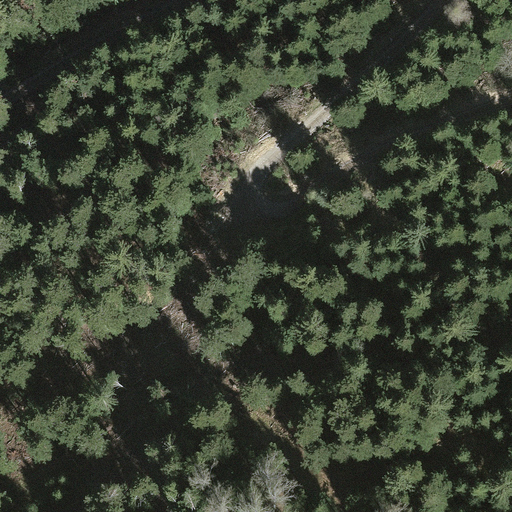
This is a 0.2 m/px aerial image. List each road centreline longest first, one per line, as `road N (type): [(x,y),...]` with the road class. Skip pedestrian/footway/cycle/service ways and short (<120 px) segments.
road 1 (track): [(450,0),(269,162),(252,187),(261,212),(293,206),(400,141),(511,95)]
road 2 (track): [(0,106),(182,0)]
